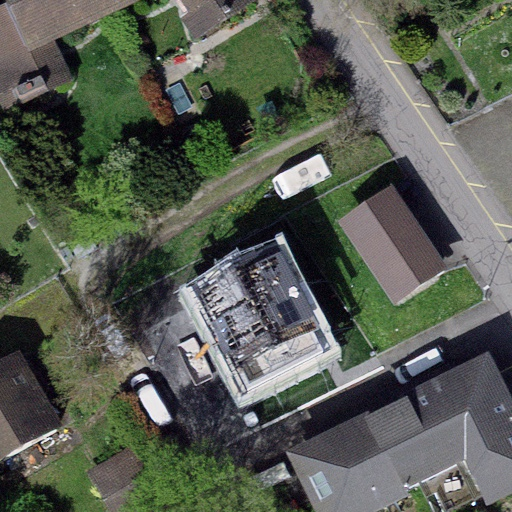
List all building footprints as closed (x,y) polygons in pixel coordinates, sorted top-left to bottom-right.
[(111,6),(108,0),(0,0),(0,85),(10,106),(46,88),(27,48),(111,6)] [(108,0),(111,6),(123,0),(203,0),(216,25),(250,8),(245,0),(108,0)] [(365,330),(441,288),(398,211),(322,253),(365,330)] [(244,357),(320,316),(277,238),(201,280),(244,357)] [(0,471),(55,441),(18,374),(0,383),(0,471)] [(456,383),(301,449),(330,511),(390,511),(494,471),(456,383)] [(146,511),(164,503),(136,450),(97,471),(119,511),(146,511)]
